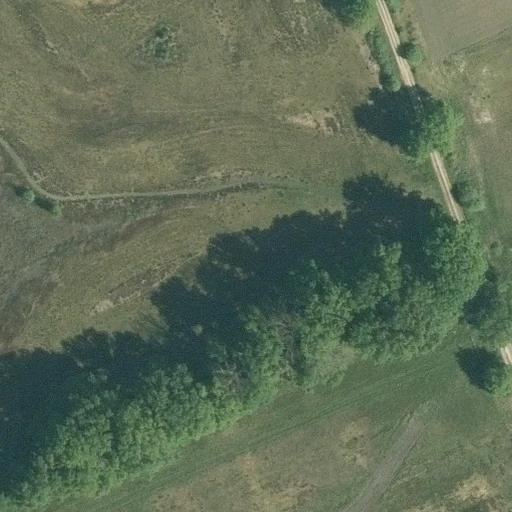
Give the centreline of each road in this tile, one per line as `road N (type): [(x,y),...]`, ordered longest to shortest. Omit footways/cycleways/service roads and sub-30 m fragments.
road 1 (track): [(377,0),(455,206)]
road 2 (track): [(455,206),(511,357)]
